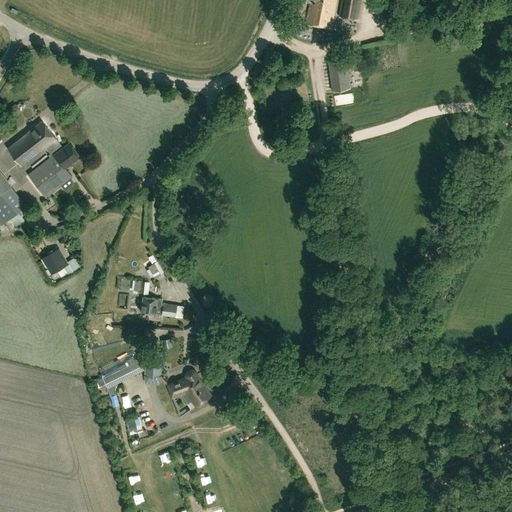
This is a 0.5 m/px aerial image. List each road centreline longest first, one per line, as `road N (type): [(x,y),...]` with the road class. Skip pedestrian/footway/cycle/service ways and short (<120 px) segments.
road 1 (track): [(318,54),(384,493)]
road 2 (unclassified): [(267,409),(158,236),(160,171),(208,115),(211,85)]
road 3 (track): [(511,124),(477,108),(438,109),(272,155),(254,138),(242,70)]
road 4 (track): [(511,2),(317,46),(269,27)]
road 5 (unclassified): [(211,85),(129,71),(23,30)]
road 6 (track): [(360,511),(511,452)]
